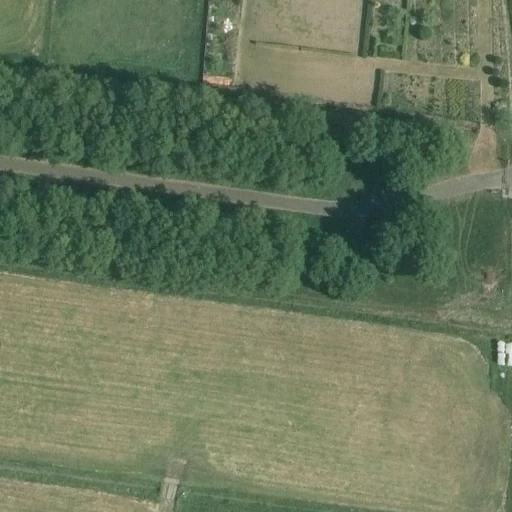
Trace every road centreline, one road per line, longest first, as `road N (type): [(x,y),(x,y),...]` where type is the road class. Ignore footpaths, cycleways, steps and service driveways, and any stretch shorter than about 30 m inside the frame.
road 1 (unclassified): [(511,180),(393,207),(224,197)]
road 2 (unclassified): [(156,187),(0,164)]
